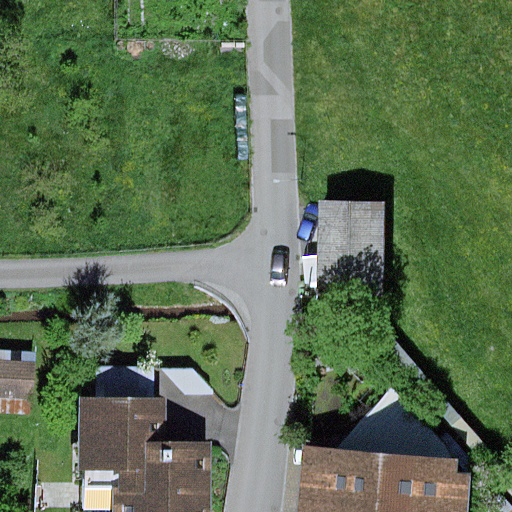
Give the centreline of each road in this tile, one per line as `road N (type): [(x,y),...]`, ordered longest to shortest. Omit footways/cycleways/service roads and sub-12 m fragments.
road 1 (residential): [(249,511),(277,268),(270,0)]
road 2 (track): [(0,273),(277,268)]
